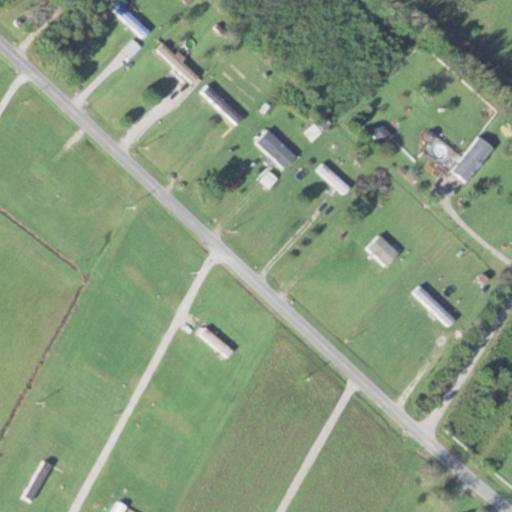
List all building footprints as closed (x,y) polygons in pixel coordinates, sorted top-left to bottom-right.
[(148,31),(116,0),(111,0),(108,4),(142,38),(148,31)] [(156,50),(190,83),(197,75),(163,42),(156,50)] [(274,117),(300,85),(293,79),(267,111),(274,117)] [(201,91),(234,124),(241,118),(207,85),(201,91)] [(283,169),(295,157),(267,129),(255,141),(283,169)] [(492,148),(477,136),(449,170),(464,182),(492,148)] [(66,191),(36,161),(30,167),(60,197),(66,191)] [(343,192),(347,186),(322,164),(317,170),(343,192)] [(276,179),(268,172),(260,181),(267,188),(276,179)] [(396,253),(378,234),(365,247),(384,265),(396,253)] [(413,292),(447,325),(453,319),(419,286),(413,292)] [(230,352),(206,327),(200,333),(224,357),(230,352)] [(195,430),(153,407),(149,414),(190,438),(195,430)] [(49,463),(40,460),(24,498),(33,502),(49,463)] [(111,511),(129,511),(131,508),(117,501),(111,511)]
